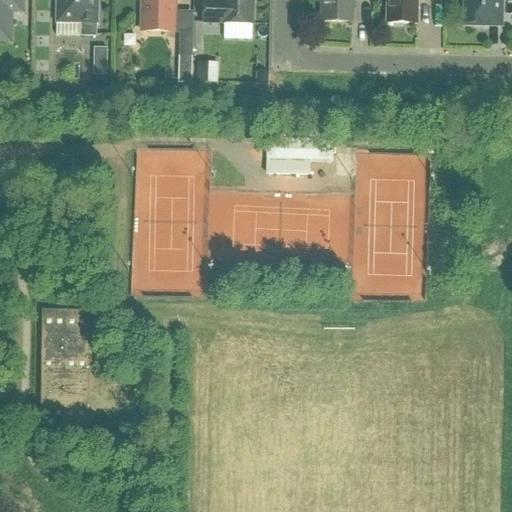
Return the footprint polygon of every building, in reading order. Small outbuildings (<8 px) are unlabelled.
[(22,12),(22,0),(0,0),(0,41),(10,42),(10,12),(22,12)] [(96,24),(97,24),(97,0),(56,0),(57,24),(81,24),(81,36),(95,37),(96,24)] [(174,33),(174,0),(138,0),(139,1),(142,5),(141,32),(174,33)] [(252,25),(252,0),(222,0),(223,2),(204,1),(203,24),(252,25)] [(321,0),(321,23),(352,24),(352,0),(321,0)] [(387,1),(386,24),(417,25),(417,0),(374,0),(387,1)] [(502,0),(464,0),(463,26),(501,27),(502,0)] [(178,58),(191,58),(192,35),(178,35),(178,58)] [(94,50),(94,65),(107,66),(107,50),(94,50)] [(311,134),(311,143),(287,142),(287,138),(275,138),(275,142),(268,142),(268,164),(267,178),(300,179),(309,179),(310,165),(333,165),(333,162),(334,143),(329,143),(329,135),(311,134)] [(88,429),(89,313),(42,312),(40,428),(88,429)]
